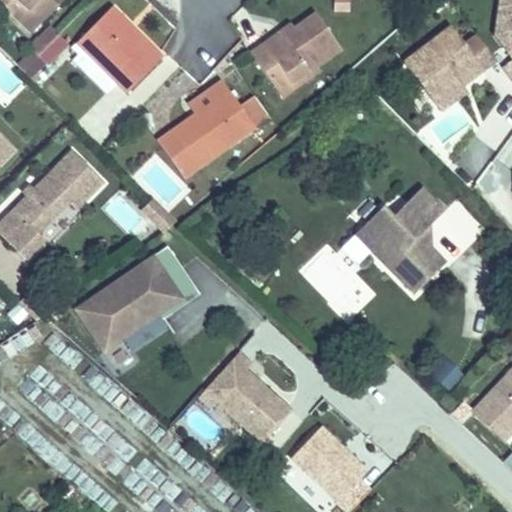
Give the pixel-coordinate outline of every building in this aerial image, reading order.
[(1,0),(6,4),(10,0),(16,0),(42,23),(63,0),(1,0)] [(10,0),(6,4),(3,8),(31,35),(42,23),(16,0),(10,0)] [(349,13),(350,0),(330,0),(330,12),(349,13)] [(511,0),(499,0),(495,36),(511,58),(511,60),(501,69),(511,83),(511,0)] [(161,59),(111,9),(77,43),(117,83),(127,93),(161,59)] [(270,82),(282,73),(291,85),(316,67),(341,50),(315,14),(294,30),(267,49),(263,44),(250,53),(270,82)] [(263,44),(267,49),(294,30),(290,24),(263,44)] [(46,48),(58,36),(50,28),(38,40),(46,48)] [(404,64),(436,106),(495,61),(477,37),(466,46),(452,28),(404,64)] [(67,44),(58,36),(46,48),(37,56),(45,64),(46,65),(67,44)] [(46,48),(38,40),(30,49),(31,50),(37,56),(46,48)] [(117,83),(77,43),(72,48),(79,55),(73,61),(106,94),(117,83)] [(23,71),(37,56),(31,50),(16,64),(23,71)] [(0,101),(2,104),(25,85),(0,55),(0,101)] [(45,64),(37,56),(23,71),(31,79),(45,64)] [(316,67),(291,85),(282,73),(270,82),(282,98),(319,72),(316,67)] [(222,82),(208,92),(215,102),(195,116),(173,132),(198,168),(254,128),(253,126),(240,108),(222,82)] [(463,86),(436,106),(441,112),(467,92),(463,86)] [(500,153),(511,134),(511,95),(503,89),(473,135),(500,153)] [(188,106),(195,116),(215,102),(208,92),(188,106)] [(253,99),(240,108),(253,126),(266,117),(253,99)] [(173,132),(158,143),(183,178),(198,168),(173,132)] [(0,169),(16,153),(0,137),(0,169)] [(26,198),(0,224),(0,235),(28,263),(47,244),(40,237),(72,205),(76,209),(103,182),(72,152),(34,191),(26,198)] [(26,198),(34,191),(30,187),(23,194),(26,198)] [(429,226),(443,213),(420,190),(392,218),(382,208),(362,228),(377,244),(371,250),(415,294),(444,264),(430,250),(418,238),(429,226)] [(152,221),(163,210),(152,199),(141,210),(152,221)] [(176,222),(163,210),(152,221),(164,232),(176,222)] [(429,226),(418,238),(430,250),(429,226)] [(377,244),(362,228),(356,235),(371,250),(377,244)] [(160,296),(185,278),(166,250),(76,311),(104,352),(160,313),(168,308),(160,296)] [(185,278),(160,296),(168,308),(160,313),(163,318),(197,295),(185,278)] [(39,283),(27,295),(47,313),(60,304),(39,283)] [(36,321),(47,313),(27,295),(18,304),(36,321)] [(237,354),(199,397),(211,408),(216,403),(262,444),(290,412),(245,371),(250,365),(237,354)] [(448,360),(431,375),(445,391),(462,376),(448,360)] [(511,370),(483,401),(511,429),(511,370)] [(504,442),(511,432),(511,429),(483,401),(472,412),(504,442)] [(341,448),(320,428),(291,458),(347,511),(350,511),(369,492),(358,481),(360,466),(349,456),(343,457),(338,451),(341,448)] [(343,457),(349,456),(341,448),(338,451),(343,457)] [(367,472),(360,466),(358,481),(367,472)]
